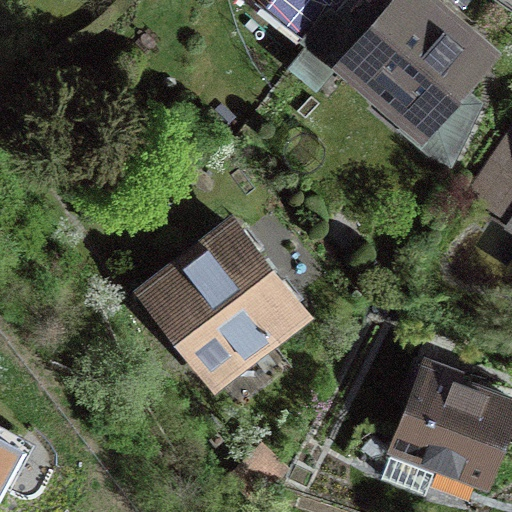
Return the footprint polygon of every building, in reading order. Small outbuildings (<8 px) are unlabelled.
[(341,0),(260,0),(309,42),(341,0)] [(384,0),(341,0),(309,42),(311,44),(293,68),(315,87),(361,34),(357,32),(384,0)] [(476,49),(417,0),(412,0),(359,62),(418,113),(407,125),(433,148),(449,156),(476,101),(450,78),(476,49)] [(469,188),(511,216),(511,178),(486,162),(469,188)] [(233,227),(149,292),(214,375),(298,310),(233,227)] [(437,461),(487,480),(509,422),(511,414),(511,401),(457,380),(459,374),(425,361),(381,475),(425,492),(437,461)] [(0,480),(18,447),(0,437),(0,480)] [(261,449),(235,476),(256,495),(281,469),(261,449)]
